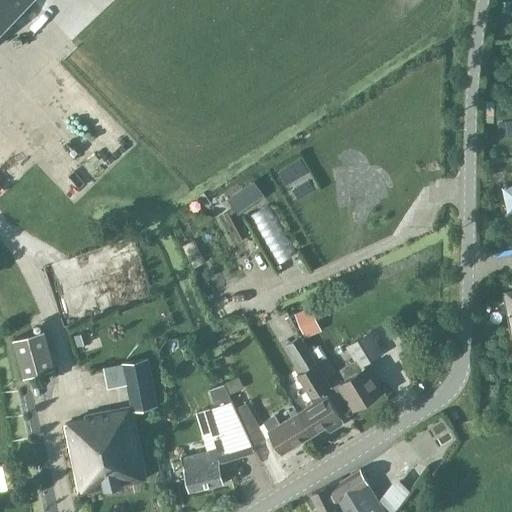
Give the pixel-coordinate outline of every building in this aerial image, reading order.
[(0,0),(0,33),(34,0),(0,0)] [(66,82),(64,70),(45,73),(47,86),(66,82)] [(66,107),(75,115),(91,98),(82,90),(66,107)] [(255,181),(242,190),(251,203),(264,194),(255,181)] [(258,206),(250,210),(263,235),(272,231),(258,206)] [(235,255),(241,271),(259,264),(252,248),(235,255)] [(511,292),(502,294),(511,343),(511,292)] [(305,334),(319,329),(310,309),(296,316),(305,334)] [(45,331),(14,339),(25,377),(55,369),(45,331)] [(79,346),(90,343),(87,332),(76,336),(79,346)] [(385,353),(371,332),(347,347),(360,368),(385,353)] [(301,336),(286,345),(302,372),(297,375),(311,398),(322,391),(331,386),(317,362),(301,336)] [(133,405),(134,411),(159,406),(149,358),(122,365),(130,405),(133,405)] [(328,377),(335,373),(327,360),(320,365),(328,377)] [(346,379),(339,384),(355,409),(355,410),(382,394),(366,367),(365,365),(360,368),(355,361),(340,370),(346,379)] [(234,379),(226,383),(231,394),(239,390),(234,379)] [(337,380),(331,384),(349,412),(355,409),(339,384),(337,380)] [(209,451),(181,458),(190,493),(224,485),(219,465),(217,457),(254,445),(236,408),(225,385),(210,390),(216,407),(197,413),(209,451)] [(314,402),(298,412),(312,436),(326,428),(328,431),(331,432),(343,425),(343,421),(342,419),(342,418),(327,394),(325,395),(322,391),(311,398),(314,402)] [(246,403),(236,408),(254,445),(267,437),(260,425),(247,403),(246,403)] [(79,492),(147,478),(134,411),(133,405),(130,405),(85,415),(86,420),(66,424),(79,492)] [(268,431),(282,454),(312,436),(298,412),(280,424),(275,416),(263,423),(268,431)] [(9,465),(0,466),(0,491),(14,488),(9,465)] [(332,488),(329,485),(310,493),(318,508),(313,510),(314,511),(387,511),(362,470),(332,488)]
